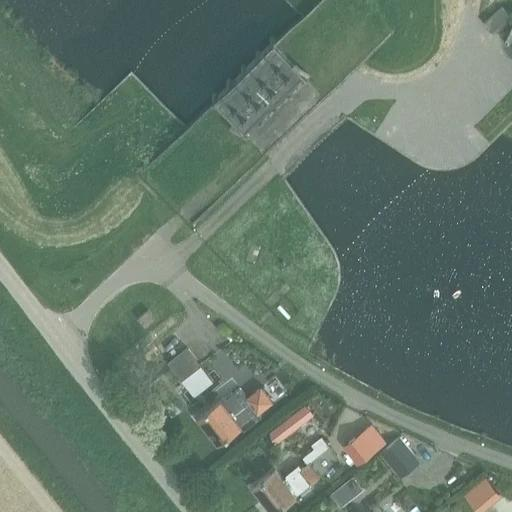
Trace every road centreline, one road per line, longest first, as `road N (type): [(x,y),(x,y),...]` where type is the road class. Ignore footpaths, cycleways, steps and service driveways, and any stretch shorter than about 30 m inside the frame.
road 1 (unclassified): [(511,467),(409,423),(292,358),(169,270)]
road 2 (unclassified): [(194,511),(56,337)]
road 3 (unclassified): [(56,337),(125,274),(169,270)]
